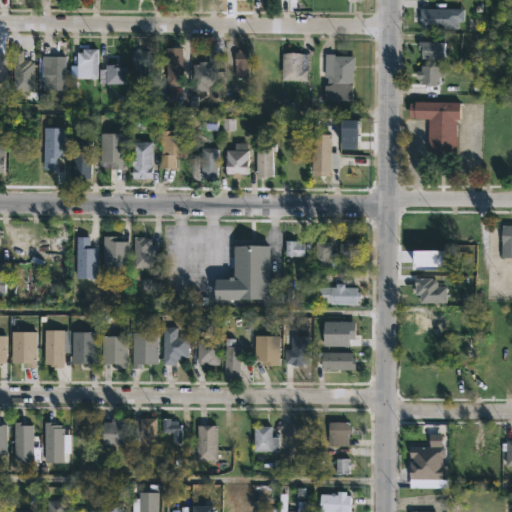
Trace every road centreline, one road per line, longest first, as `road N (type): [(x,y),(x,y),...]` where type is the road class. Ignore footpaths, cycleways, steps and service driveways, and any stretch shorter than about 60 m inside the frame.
road 1 (residential): [(511,407),(0,395)]
road 2 (tertiary): [(386,511),(390,0)]
road 3 (residential): [(511,198),(0,202)]
road 4 (residential): [(390,29),(0,23)]
